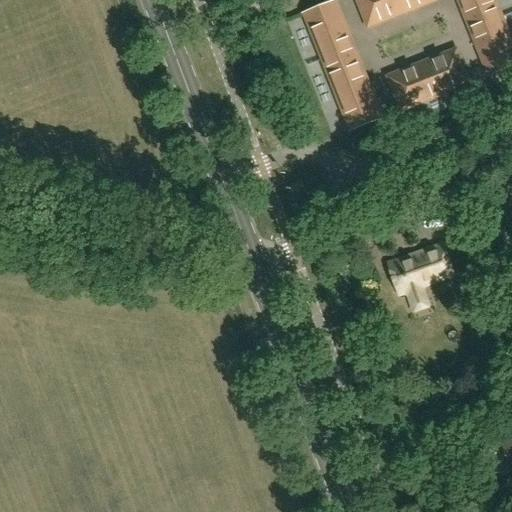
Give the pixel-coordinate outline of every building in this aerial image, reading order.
[(357,0),(368,27),(436,0),(435,0),(357,0)] [(457,0),(488,76),(511,66),(511,42),(495,0),(457,0)] [(349,131),(382,118),(336,2),(303,15),(349,131)] [(469,84),(456,51),(388,78),(401,111),(469,84)] [(297,122),(301,131),(305,129),(301,120),(297,122)] [(511,135),(511,134),(493,140),(503,170),(511,167),(511,135)] [(422,212),(463,198),(453,169),(412,183),(422,212)] [(408,299),(425,294),(423,289),(453,279),(442,245),(388,263),(400,297),(407,295),(408,299)] [(511,472),(511,441),(502,445),(511,472)]
